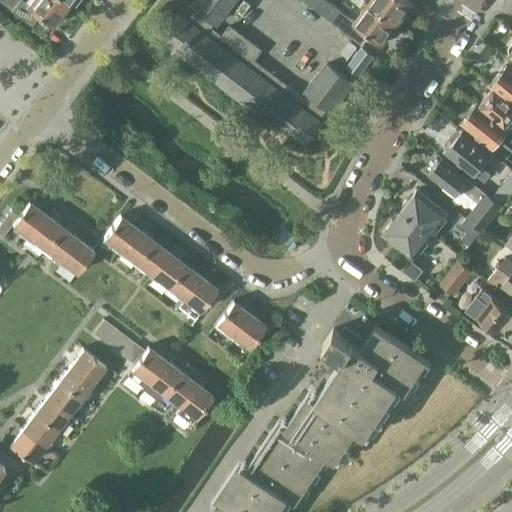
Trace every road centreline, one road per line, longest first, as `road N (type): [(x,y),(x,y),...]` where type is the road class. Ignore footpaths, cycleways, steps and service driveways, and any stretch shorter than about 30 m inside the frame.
road 1 (residential): [(346,245),(306,266),(261,271),(43,110)]
road 2 (residential): [(359,270),(194,511)]
road 3 (residential): [(346,245),(351,203),(385,137),(474,0)]
road 4 (residential): [(488,361),(359,270)]
road 5 (secondary): [(407,511),(511,421)]
road 6 (residential): [(43,110),(125,0)]
